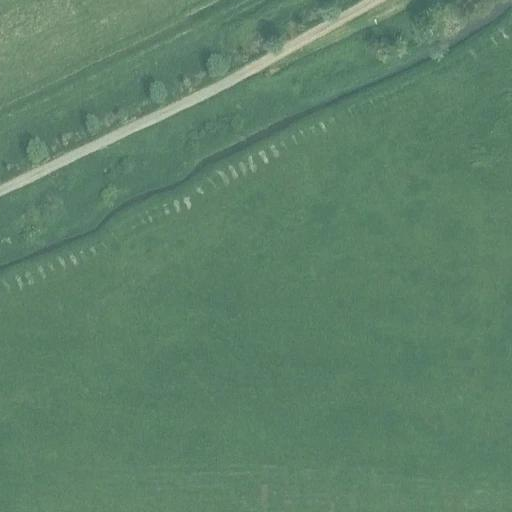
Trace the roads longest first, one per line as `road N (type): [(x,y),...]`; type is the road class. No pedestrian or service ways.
road 1 (track): [(126,131),(354,58),(459,0)]
road 2 (track): [(126,131),(241,83),(371,0)]
road 3 (track): [(0,192),(126,131)]
